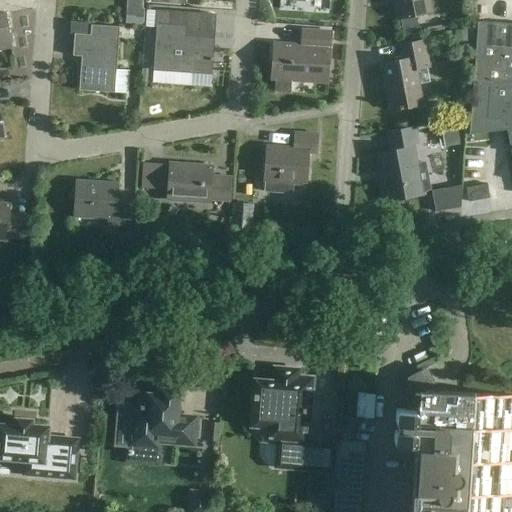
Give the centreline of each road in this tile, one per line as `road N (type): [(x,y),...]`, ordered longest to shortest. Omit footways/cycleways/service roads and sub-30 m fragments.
road 1 (residential): [(0,370),(234,327),(257,317),(288,282),(361,268)]
road 2 (residential): [(243,0),(235,100),(222,120),(52,152),(38,148),(33,121)]
road 3 (residential): [(361,268),(344,222),(357,0)]
road 4 (residential): [(361,268),(511,237)]
road 5 (residential): [(33,121),(42,0)]
